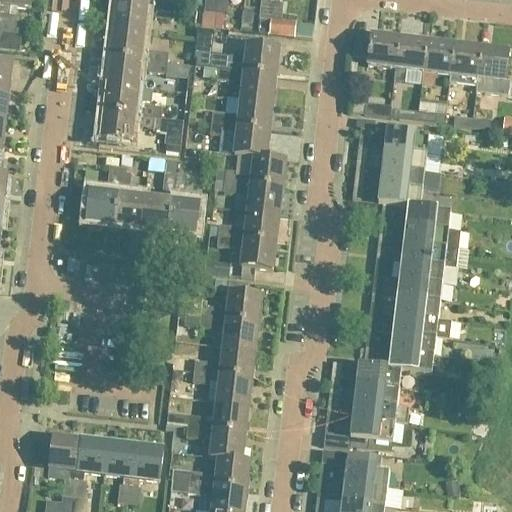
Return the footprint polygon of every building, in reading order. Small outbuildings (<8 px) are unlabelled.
[(31,0),(3,0),(0,26),(0,35),(15,37),(17,19),(9,18),(10,10),(30,12),(31,0)] [(116,0),(116,6),(173,12),(174,1),(162,0),(156,0),(156,3),(148,2),(148,0),(116,0)] [(205,0),(204,16),(214,17),(216,0),(205,0)] [(216,0),(214,17),(226,18),(228,1),(225,0),(224,0),(216,0)] [(259,22),(270,23),(272,0),(264,0),(264,5),(261,4),(259,22)] [(300,0),(272,0),(270,23),(280,25),(283,7),(279,7),(280,0),(294,0),(301,1),(300,0)] [(116,6),(112,33),(144,37),(146,17),(155,18),(154,21),(172,23),(173,12),(116,6)] [(266,36),(268,23),(259,22),(257,35),(266,36)] [(295,27),(280,25),(271,24),(269,37),(293,40),(295,27)] [(112,33),(109,60),(167,67),(168,56),(150,54),(150,57),(142,56),(144,37),(112,33)] [(0,52),(19,55),(21,38),(15,37),(0,35),(0,52)] [(367,70),(395,73),(398,41),(370,38),(367,70)] [(395,73),(393,85),(405,86),(406,75),(422,76),(426,45),(398,41),(395,73)] [(422,76),(449,80),(453,48),(426,45),(422,76)] [(208,71),(208,72),(217,73),(275,80),(278,52),(247,48),(245,60),(210,56),(208,71)] [(449,80),(449,87),(476,90),(477,83),(481,51),(453,48),(449,80)] [(476,90),(476,97),(507,101),(509,87),(505,86),(509,55),(481,51),(477,83),(476,90)] [(109,60),(106,88),(137,91),(140,72),(148,73),(148,76),(165,78),(167,67),(109,60)] [(0,94),(8,95),(11,67),(0,65),(0,94)] [(242,84),(240,103),(272,107),(275,80),(217,73),(216,84),(234,86),(234,83),(242,84)] [(106,88),(103,115),(160,122),(161,111),(144,109),(143,112),(135,111),(137,91),(106,88)] [(0,121),(5,123),(8,95),(0,94),(0,121)] [(212,117),(211,128),(269,135),(272,107),(240,103),(238,123),(229,122),(230,119),(212,117)] [(364,107),(363,119),(388,121),(390,110),(364,107)] [(416,125),(417,116),(399,113),(398,123),(416,125)] [(160,122),(103,115),(99,143),(131,147),(133,127),(142,128),(141,131),(159,133),(160,122)] [(435,118),(417,116),(416,125),(434,127),(435,118)] [(471,131),(472,122),(454,120),(452,129),(471,131)] [(182,132),(182,121),(161,121),(161,132),(182,132)] [(490,124),(472,122),(471,131),(489,133),(490,124)] [(511,123),(504,123),(502,137),(511,137),(511,123)] [(265,162),(269,135),(211,128),(210,139),(227,141),(228,138),(236,139),(234,159),(253,161),(265,162)] [(359,145),(368,146),(369,133),(360,132),(359,145)] [(386,135),(384,153),(426,158),(428,140),(386,135)] [(358,150),(357,163),(365,164),(367,151),(358,150)] [(384,153),(382,171),(424,176),(426,158),(384,153)] [(265,162),(253,161),(251,181),(243,180),(243,176),(226,174),(225,185),(282,192),(285,164),(265,162)] [(356,168),(355,181),(363,182),(365,169),(356,168)] [(113,229),(120,171),(109,170),(107,188),(110,188),(109,196),(89,194),(85,226),(113,229)] [(131,173),(120,171),(113,229),(141,232),(145,201),(125,198),(126,190),(129,190),(131,173)] [(380,189),(422,194),(424,176),(382,171),(380,189)] [(168,236),(175,178),(164,177),(162,194),(165,195),(164,203),(145,201),(141,232),(168,236)] [(175,178),(168,236),(196,239),(200,207),(180,205),(181,196),(184,197),(186,179),(175,178)] [(279,220),(282,192),(225,185),(223,196),(241,198),(241,195),(249,196),(247,216),(279,220)] [(354,185),(352,199),(361,200),(363,187),(354,185)] [(391,209),(408,211),(420,212),(422,194),(380,189),(377,208),(382,208),(391,209)] [(389,222),(391,209),(382,208),(381,221),(389,222)] [(408,211),(406,229),(448,234),(450,216),(420,212),(408,211)] [(219,229),(218,240),(275,247),(279,220),(247,216),(245,235),(236,234),(237,231),(219,229)] [(380,226),(378,239),(387,240),(389,227),(380,226)] [(406,229),(404,247),(458,254),(460,236),(448,234),(406,229)] [(272,275),(275,247),(218,240),(216,251),(234,253),(234,250),(243,251),(240,271),(272,275)] [(378,244),(376,257),(385,258),(387,245),(378,244)] [(404,247),(402,265),(444,270),(456,272),(458,254),(404,247)] [(376,262),(374,275),(383,276),(384,263),(376,262)] [(402,265),(399,283),(442,288),(444,270),(402,265)] [(374,280),(372,293),(381,294),(382,281),(374,280)] [(399,283),(397,301),(440,306),(442,288),(399,283)] [(200,321),(258,328),(261,300),(229,296),(227,316),(219,315),(219,312),(206,311),(201,310),(200,321)] [(372,298),(370,311),(379,312),(380,299),(372,298)] [(181,300),(179,318),(185,319),(200,321),(201,310),(206,311),(207,306),(202,306),(202,303),(181,300)] [(397,301),(395,319),(438,324),(440,306),(397,301)] [(368,329),(377,330),(378,316),(369,315),(368,329)] [(395,319),(393,337),(436,341),(447,343),(450,325),(438,324),(395,319)] [(225,332),(223,351),(254,355),(258,328),(200,321),(199,332),(216,334),(217,331),(225,332)] [(367,333),(366,346),(374,347),(376,334),(367,333)] [(393,337),(391,355),(433,359),(436,341),(393,337)] [(251,382),(254,355),(223,351),(220,371),(212,370),(212,367),(195,365),(193,376),(251,382)] [(374,352),(365,351),(364,365),(372,366),(374,352)] [(431,378),(433,359),(391,355),(389,373),(401,375),(431,378)] [(341,367),(333,366),(331,379),(340,381),(341,367)] [(358,369),(356,388),(399,393),(401,375),(389,373),(358,369)] [(219,387),(216,406),(248,410),(251,382),(193,376),(192,387),(210,389),(210,386),(219,387)] [(338,398),(339,385),(330,384),(329,397),(338,398)] [(356,388),(354,406),(397,411),(399,393),(356,388)] [(328,402),(327,415),(335,416),(337,403),(328,402)] [(188,420),(187,431),(245,437),(248,410),(216,406),(214,426),(206,425),(206,422),(188,420)] [(354,406),(352,424),(394,429),(406,430),(408,412),(397,411),(354,406)] [(325,433),(333,434),(335,421),(326,420),(325,433)] [(324,438),(323,451),(349,454),(349,452),(391,457),(392,447),(394,429),(352,424),(350,441),(324,438)] [(218,463),(218,462),(241,465),(241,464),(245,437),(187,431),(186,441),(203,444),(204,440),(212,441),(210,462),(218,463)] [(48,473),(47,481),(64,483),(62,501),(73,502),(80,444),(52,441),(48,473)] [(84,477),(104,479),(107,447),(80,444),(73,502),(84,503),(86,485),(83,485),(84,477)] [(117,507),(128,508),(135,451),(107,447),(104,479),(123,481),(122,490),(119,489),(117,507)] [(163,454),(135,451),(128,508),(139,510),(141,492),(138,492),(139,483),(159,486),(163,454)] [(328,481),(329,468),(346,470),(344,488),(387,493),(389,475),(380,474),(381,464),(348,460),(344,457),(322,455),(321,467),(319,480),(328,481)] [(241,464),(241,465),(218,462),(218,463),(215,482),(207,481),(207,478),(190,476),(188,486),(246,493),(249,465),(241,464)] [(317,498),(326,499),(334,500),(335,487),(318,485),(317,498)] [(214,497),(211,511),(243,511),(246,493),(188,486),(187,497),(205,499),(205,496),(214,497)] [(344,488),(342,506),(385,511),(387,493),(344,488)] [(74,502),(72,511),(86,511),(87,504),(74,502)] [(316,503),(315,511),(324,511),(325,504),(316,503)]
